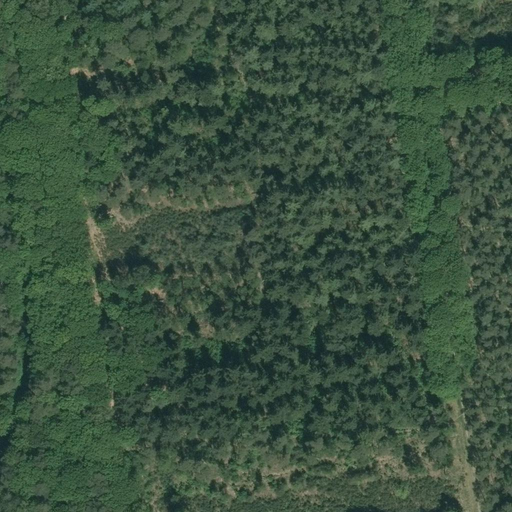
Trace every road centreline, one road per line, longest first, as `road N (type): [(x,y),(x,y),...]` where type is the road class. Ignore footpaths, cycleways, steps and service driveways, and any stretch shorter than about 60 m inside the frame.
road 1 (unclassified): [(121,511),(92,427),(22,0)]
road 2 (track): [(209,0),(256,115),(263,302)]
road 3 (track): [(479,511),(445,294)]
road 4 (track): [(445,294),(412,88)]
road 5 (track): [(445,294),(263,302)]
road 6 (track): [(263,302),(144,317)]
